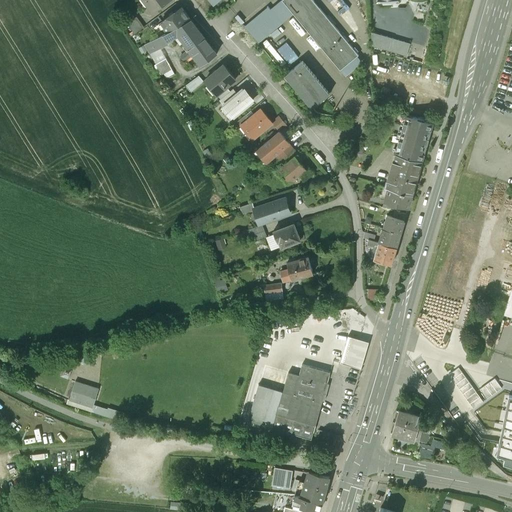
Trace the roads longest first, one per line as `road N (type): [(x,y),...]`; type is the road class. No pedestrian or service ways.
road 1 (unclassified): [(195,0),(331,163),(351,199),(362,311),(395,336)]
road 2 (primary): [(496,0),(395,336)]
road 3 (residential): [(511,491),(358,456)]
road 4 (primary): [(395,336),(358,456)]
